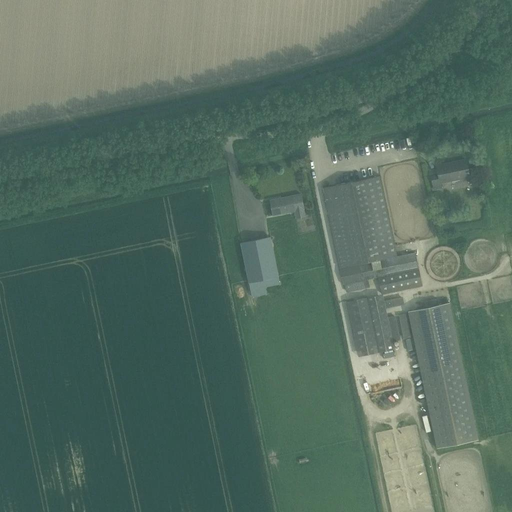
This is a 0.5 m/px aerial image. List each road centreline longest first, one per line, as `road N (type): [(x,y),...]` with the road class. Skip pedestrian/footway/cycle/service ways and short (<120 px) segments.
road 1 (tertiary): [(0,177),(225,129)]
road 2 (residential): [(225,129),(313,132),(364,111),(381,91)]
road 3 (tertiary): [(225,129),(381,91)]
road 4 (tertiary): [(381,91),(427,64),(487,0)]
